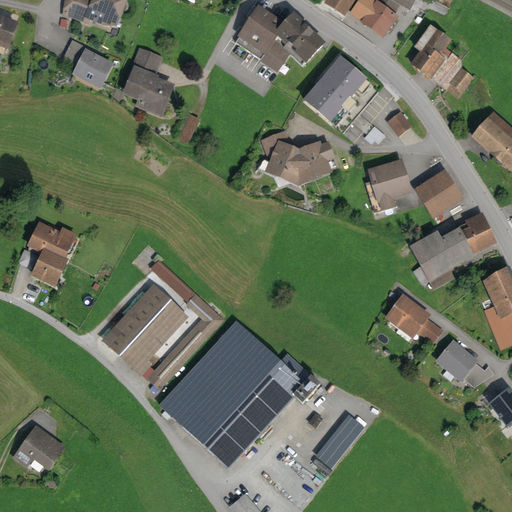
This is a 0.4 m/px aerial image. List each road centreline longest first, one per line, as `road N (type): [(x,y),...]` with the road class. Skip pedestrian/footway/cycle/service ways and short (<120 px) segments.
road 1 (tertiary): [(291,0),(395,73),(447,134),(511,252)]
road 2 (residential): [(0,297),(79,335),(136,385),(236,505)]
